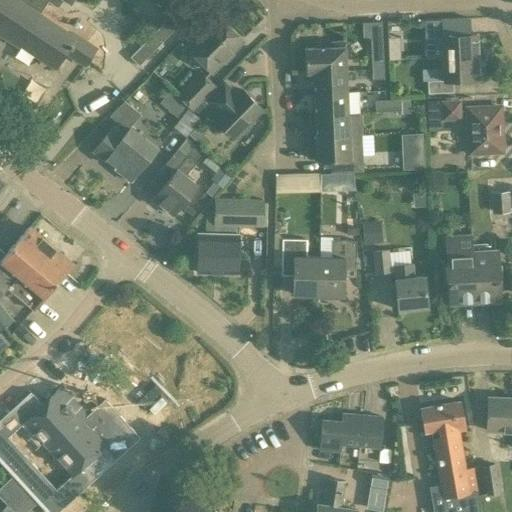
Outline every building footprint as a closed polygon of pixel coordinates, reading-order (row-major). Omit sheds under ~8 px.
[(16,0),(0,0),(0,32),(18,45),(19,43),(55,67),(66,51),(85,64),(87,60),(95,49),(69,32),(68,33),(38,14),(47,1),(57,8),(61,0),(62,0),(70,5),(72,0),(25,0),(23,4),(16,0)] [(196,7),(189,0),(186,0),(130,57),(138,66),(196,7)] [(242,35),(219,12),(187,43),(210,66),(242,35)] [(425,58),(441,57),(477,56),(476,33),(432,35),(433,46),(425,46),(425,58)] [(399,36),(387,37),(388,59),(400,59),(399,36)] [(370,38),(371,69),(383,68),(382,37),(370,38)] [(305,72),(312,72),(312,71),(345,69),(343,39),(325,40),(325,45),(304,46),(305,72)] [(441,57),(442,80),(427,80),(427,93),(453,92),(452,80),(478,79),(477,56),(441,57)] [(384,78),(383,68),(371,69),(372,79),(384,78)] [(312,72),(313,92),(346,91),(345,69),(312,71),(312,72)] [(215,86),(199,71),(175,95),(191,111),(215,86)] [(219,112),(213,118),(232,136),(260,108),(241,89),(236,95),(223,83),(206,100),(219,112)] [(174,115),(185,105),(169,89),(159,99),(174,115)] [(346,113),(346,91),(313,92),(314,114),(346,113)] [(440,119),(459,118),(459,99),(440,100),(440,119)] [(156,147),(129,125),(139,114),(122,100),(109,116),(116,123),(113,127),(112,126),(92,151),(105,161),(106,159),(115,166),(113,168),(129,181),(156,147)] [(375,111),(385,111),(385,100),(374,101),(375,111)] [(389,100),(385,100),(385,111),(400,110),(400,100),(389,100)] [(499,106),(497,106),(466,107),(468,153),(499,151),(499,148),(501,146),(501,137),(498,135),(498,121),(500,121),(499,106)] [(347,134),(346,113),(314,114),(315,136),(347,134)] [(360,133),(347,134),(315,136),(316,160),(329,159),(329,173),(363,171),(360,133)] [(401,134),(402,151),(423,150),(423,133),(401,134)] [(196,184),(185,175),(203,153),(185,137),(154,177),(163,184),(152,198),(172,214),(196,184)] [(273,172),(273,190),(319,190),(319,172),(273,172)] [(490,192),(492,213),(510,211),(508,190),(490,192)] [(237,273),(238,233),(238,226),(262,227),(263,199),(213,198),(212,233),(197,232),(196,272),(237,273)] [(364,247),(381,247),(380,219),(363,220),(364,247)] [(0,320),(4,326),(12,320),(0,305),(0,294),(7,287),(31,308),(30,309),(32,310),(72,263),(27,226),(5,253),(0,248),(0,320)] [(446,235),(446,253),(449,301),(474,300),(471,251),(470,234),(446,235)] [(319,255),(304,255),(305,239),(281,239),(281,275),(292,275),(291,294),(318,294),(319,255)] [(331,240),(331,256),(319,255),(318,294),(342,295),(343,269),(354,269),(355,240),(331,240)] [(424,276),(414,277),(413,263),(389,265),(388,249),(372,250),(374,273),(388,273),(389,282),(394,282),(397,308),(427,306),(424,276)] [(496,250),(471,251),(474,300),(498,298),(496,250)] [(454,378),(407,386),(411,406),(458,398),(454,378)] [(81,420),(87,414),(61,386),(23,421),(72,474),(103,445),(85,424),(81,420)] [(485,429),(511,430),(511,397),(487,396),(485,429)] [(433,438),(431,438),(439,484),(428,486),(432,511),(479,511),(476,490),(472,467),(464,468),(458,430),(464,429),(459,400),(419,407),(424,432),(437,430),(439,436),(432,438),(433,438)] [(341,412),(340,420),(339,442),(359,444),(361,414),(341,412)] [(381,415),(361,414),(359,444),(379,446),(381,415)] [(339,451),(339,442),(340,420),(321,418),(318,449),(339,451)] [(485,494),(499,492),(495,462),(481,464),(485,494)] [(371,474),(370,482),(386,484),(387,477),(371,474)] [(25,511),(35,503),(11,476),(1,486),(10,497),(4,503),(6,505),(0,510),(0,511),(25,511)] [(326,478),(322,503),(316,502),(314,511),(356,511),(357,509),(341,506),(345,480),(326,478)]
